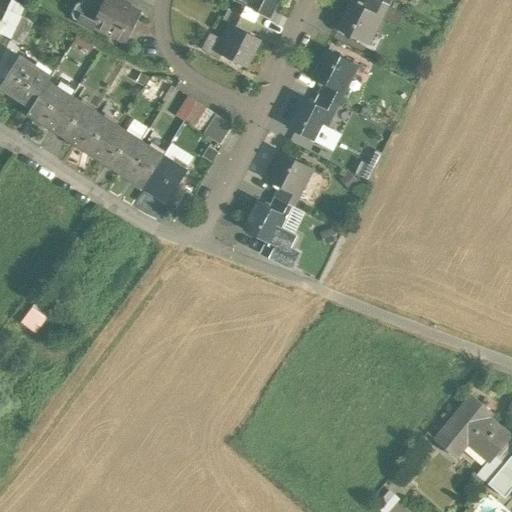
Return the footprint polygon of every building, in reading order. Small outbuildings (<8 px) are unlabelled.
[(141,13),(114,0),(82,0),(81,3),(76,5),(71,14),(73,19),(77,21),(76,23),(86,28),(87,26),(92,28),(93,27),(125,43),(141,13)] [(279,0),(233,0),(240,3),(259,13),(270,19),(279,0)] [(387,5),(376,0),(365,0),(362,7),(381,17),(387,5)] [(362,7),(352,2),(338,28),(363,41),(368,29),(374,32),(381,17),(362,7)] [(259,13),(240,3),(235,13),(254,23),(259,13)] [(0,23),(0,33),(9,38),(20,17),(7,10),(0,23)] [(254,23),(235,13),(229,25),(249,34),(254,23)] [(33,23),(20,17),(9,38),(22,45),(33,23)] [(249,34),(229,25),(221,40),(215,51),(221,54),(245,66),(258,39),(249,34)] [(221,40),(209,33),(201,50),(219,59),(221,54),(215,51),(221,40)] [(93,45),(78,36),(73,43),(88,53),(93,45)] [(351,63),(327,51),(313,78),(324,83),(343,93),(351,78),(345,75),(351,63)] [(51,77),(19,57),(0,88),(32,108),(48,82),(51,77)] [(71,97),(48,82),(32,108),(27,115),(50,130),(71,97)] [(343,93),(324,83),(318,95),(337,104),(343,93)] [(337,104),(318,95),(313,105),(332,115),(337,104)] [(94,112),(71,97),(50,130),(73,144),(94,112)] [(197,103),(187,97),(175,115),(185,121),(197,103)] [(313,105),(302,100),(289,126),(313,138),(319,127),(324,129),(332,115),(313,105)] [(197,103),(185,122),(194,128),(206,109),(197,102),(197,103)] [(206,109),(194,128),(203,133),(215,115),(206,109)] [(117,126),(94,112),(73,144),(96,159),(117,126)] [(232,126),(215,115),(203,133),(203,134),(220,145),(232,126)] [(140,141),(117,126),(96,159),(119,174),(140,141)] [(163,156),(140,141),(119,174),(142,189),(163,156)] [(185,170),(163,156),(142,189),(164,203),(185,170)] [(307,168),(283,156),(269,182),(280,187),(298,197),(306,181),(301,178),(307,168)] [(298,197),(280,187),(275,198),(293,207),(298,197)] [(275,198),(274,198),(269,209),(288,218),(293,207),(275,198)] [(288,218),(269,209),(258,203),(244,231),(266,242),(274,246),(281,231),(288,218)] [(281,231),(274,246),(266,242),(260,254),(291,269),(299,253),(290,249),(295,238),(281,231)] [(39,299),(30,312),(43,322),(53,308),(39,299)] [(36,332),(43,322),(30,312),(23,323),(36,332)] [(511,436),(482,412),(487,406),(473,395),(435,440),(455,458),(468,443),(489,461),(494,456),(511,436)] [(489,461),(477,475),(488,484),(504,464),(494,456),(489,461)] [(511,471),(504,464),(488,484),(497,492),(511,474),(511,471)]
